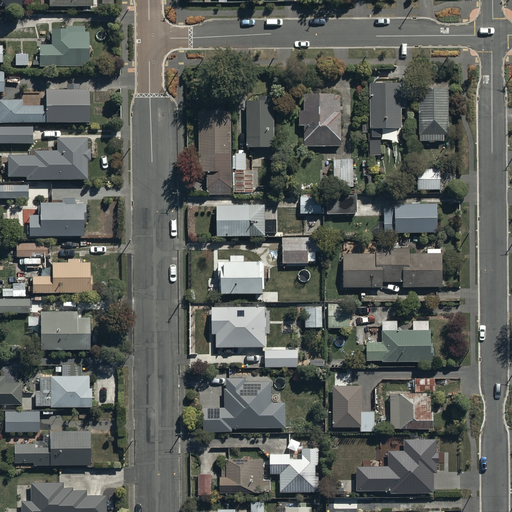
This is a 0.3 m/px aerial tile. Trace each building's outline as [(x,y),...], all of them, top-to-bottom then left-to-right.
[(0,0),(0,3),(5,4),(5,10),(25,10),(24,0),(0,0)] [(40,63),(40,64),(89,64),(89,30),(85,30),(85,25),(67,25),(68,28),(52,28),(52,43),(40,43),(40,54),(33,54),(33,63),(40,63)] [(28,52),(16,52),(16,64),(28,64),(28,52)] [(400,81),(369,81),(370,128),(371,128),(371,136),(381,136),(381,126),(401,126),(400,107),(407,107),(407,94),(400,95),(400,81)] [(47,104),(47,121),(89,120),(89,88),(80,88),(80,82),(68,82),(68,88),(47,88),(47,104)] [(449,87),(418,87),(418,133),(419,133),(419,139),(443,139),(443,133),(449,133),(449,87)] [(340,91),(302,91),(302,109),(299,109),(299,125),(304,125),(304,144),(340,144),(340,91)] [(258,100),(245,100),(245,145),(274,145),(274,94),(258,94),(258,100)] [(0,120),(47,121),(47,104),(23,104),(23,97),(0,97),(0,120)] [(232,108),(197,108),(197,171),(207,171),(207,194),(232,194),(232,108)] [(33,125),(0,125),(0,141),(33,141),(33,125)] [(26,175),(26,177),(88,177),(88,158),(91,158),(91,148),(88,148),(88,136),(57,136),(57,149),(34,149),(34,154),(8,154),(8,175),(26,175)] [(380,138),(369,139),(369,154),(380,154),(380,138)] [(235,151),(235,191),(253,191),(253,168),(246,168),(246,151),(235,151)] [(353,158),(333,158),(332,184),(353,184),(353,158)] [(440,167),(416,167),(416,189),(440,189),(440,167)] [(4,183),(0,183),(0,196),(29,197),(29,184),(14,184),(14,181),(5,181),(4,183)] [(327,194),(327,212),(356,211),(356,193),(327,194)] [(299,194),(300,212),(324,212),(324,194),(299,194)] [(30,213),(30,234),(84,233),(84,209),(86,209),(86,202),(76,202),(76,196),(63,196),(63,200),(41,201),(41,213),(30,213)] [(436,202),(395,202),(395,207),(384,207),(384,230),(436,230),(436,202)] [(264,210),(264,203),(216,203),(217,235),(265,234),(265,231),(272,231),(272,210),(264,210)] [(282,235),(282,261),(308,261),(308,251),(323,251),(323,235),(282,235)] [(48,242),(17,242),(17,255),(48,255),(48,242)] [(374,252),(342,252),(342,286),(382,286),(382,280),(403,280),(403,285),(443,285),(443,248),(426,248),(426,251),(410,251),(410,245),(374,245),(374,252)] [(221,278),(221,292),(262,292),(262,288),(264,288),(264,276),(270,276),(270,267),(264,267),(264,262),(262,262),(262,260),(259,260),(259,258),(244,258),(244,254),(230,254),(230,258),(224,258),(224,260),(218,260),(218,278),(221,278)] [(33,274),(33,285),(28,285),(28,290),(33,290),(33,291),(92,291),(92,273),(90,273),(90,260),(80,260),(80,257),(68,257),(68,260),(53,260),(52,274),(33,274)] [(30,298),(0,297),(0,310),(30,311),(30,298)] [(349,302),(327,302),(327,327),(349,327),(349,302)] [(265,304),(211,304),(211,333),(215,333),(215,345),(265,345),(265,335),(270,335),(270,311),(265,311),(265,304)] [(322,306),(304,306),(304,326),(322,326),(322,306)] [(78,309),(41,309),(41,314),(30,314),(30,324),(41,324),(41,347),(90,347),(90,315),(78,316),(78,309)] [(382,359),(382,360),(432,360),(432,341),(430,341),(430,327),(428,327),(428,318),(412,318),(412,328),(396,328),(396,319),(381,319),(381,340),(366,340),(367,359),(382,359)] [(298,348),(265,348),(265,366),(298,366),(298,348)] [(62,364),(62,374),(40,374),(40,389),(35,389),(35,404),(51,404),(51,405),(92,405),(92,386),(90,386),(90,374),(80,374),(80,364),(62,364)] [(0,402),(22,403),(22,380),(4,380),(4,374),(0,373),(0,402)] [(389,390),(390,426),(432,425),(431,392),(433,392),(433,375),(414,376),(414,380),(407,380),(407,390),(389,390)] [(203,406),(203,430),(231,430),(231,427),(285,427),(285,400),(271,400),(271,380),(244,380),(244,376),(226,376),(226,387),(224,387),(224,406),(203,406)] [(332,384),(332,425),(360,425),(360,430),(374,430),(374,410),(362,410),(362,384),(332,384)] [(5,410),(5,430),(39,430),(39,410),(5,410)] [(33,460),(33,463),(90,463),(90,429),(50,429),(50,439),(35,440),(35,442),(15,442),(15,461),(33,460)] [(364,432),(343,431),(343,452),(369,453),(370,437),(364,437),(364,432)] [(436,440),(404,440),(404,451),(388,451),(388,466),(356,467),(357,490),(390,490),(390,493),(434,493),(433,473),(437,473),(437,463),(439,463),(439,452),(436,452),(436,440)] [(279,472),(279,490),(315,490),(315,464),(318,464),(318,445),(302,445),(301,457),(290,457),(290,452),(269,452),(269,472),(279,472)] [(220,475),(220,490),(269,490),(269,479),(262,479),(263,457),(221,457),(221,475),(220,475)] [(210,472),(190,472),(190,498),(199,498),(199,493),(210,493),(210,472)] [(22,499),(21,511),(104,511),(105,494),(86,494),(86,489),(71,489),(71,486),(63,486),(63,481),(31,481),(31,499),(22,499)] [(311,511),(311,504),(306,504),(306,500),(300,500),(300,505),(285,505),(285,511),(311,511)] [(250,501),(250,511),(263,511),(263,501),(250,501)]
